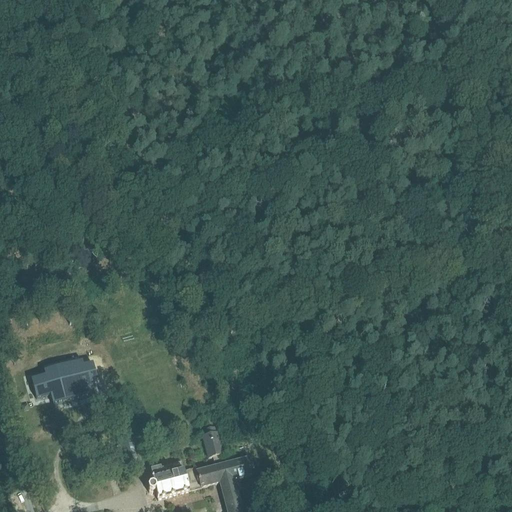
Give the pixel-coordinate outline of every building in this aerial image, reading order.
[(45,377),(31,381),(36,401),(50,397),(53,406),(58,405),(63,404),(68,403),(72,401),(77,400),(81,399),(86,398),(91,396),(89,387),(93,386),(92,381),(97,380),(93,365),(84,367),(82,362),(77,364),(73,365),(68,366),(63,368),(58,369),(54,370),(49,371),(45,372),(44,373),(45,377)] [(204,431),(205,438),(202,439),(208,462),(224,457),(218,434),(216,435),(215,429),(204,431)] [(127,478),(139,475),(128,434),(117,437),(127,478)] [(241,511),(233,480),(252,475),(247,459),(194,474),(193,471),(171,477),(168,468),(159,471),(159,470),(149,473),(151,482),(146,483),(151,504),(218,485),(225,511),(241,511)] [(173,475),(183,473),(181,465),(171,467),(173,475)] [(266,480),(254,483),(255,489),(268,486),(266,480)]
